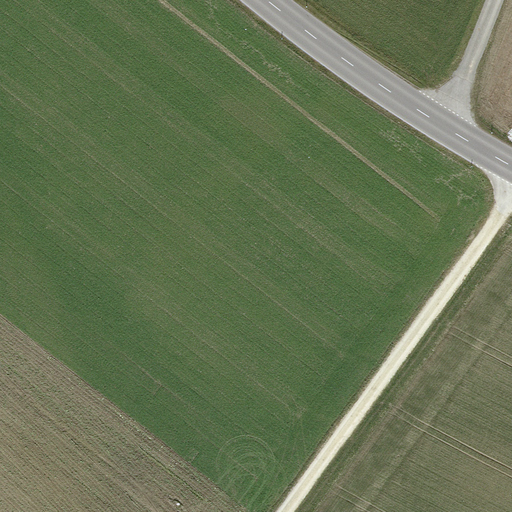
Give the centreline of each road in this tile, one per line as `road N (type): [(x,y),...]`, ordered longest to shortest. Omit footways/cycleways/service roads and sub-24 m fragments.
road 1 (track): [(511,207),(291,511)]
road 2 (tertiary): [(262,0),(446,133),(511,170)]
road 3 (track): [(446,133),(500,0)]
